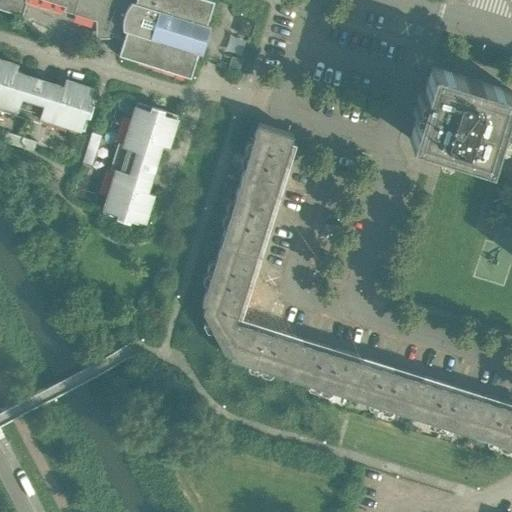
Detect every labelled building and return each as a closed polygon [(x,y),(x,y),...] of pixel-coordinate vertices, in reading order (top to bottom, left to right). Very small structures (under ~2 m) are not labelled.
[(134,0),(0,0),(0,9),(22,16),(26,1),(25,1),(25,0),(43,0),(66,7),(66,5),(74,7),(73,13),(102,23),(99,32),(122,39),(134,0)] [(190,77),(213,0),(212,0),(134,0),(122,39),(118,54),(190,77)] [(55,32),(32,22),(28,31),(51,41),(55,32)] [(0,110),(26,119),(37,84),(28,82),(30,77),(14,72),(17,65),(0,59),(0,110)] [(488,164),(511,91),(431,66),(408,139),(488,164)] [(83,131),(96,89),(65,80),(63,87),(47,82),(45,87),(37,84),(26,119),(65,131),(66,126),(83,131)] [(168,146),(178,115),(136,102),(131,119),(126,117),(114,155),(148,166),(150,158),(156,160),(161,144),(168,146)] [(511,407),(234,321),(274,193),(292,133),(257,122),(200,304),(204,305),(202,312),(223,352),(230,355),(229,358),(511,446),(511,407)] [(36,141),(6,132),(3,141),(33,151),(36,141)] [(92,166),(101,135),(92,132),(82,162),(92,166)] [(146,193),(151,176),(146,175),(148,166),(114,155),(102,194),(107,196),(102,213),(143,226),(153,195),(146,193)]
